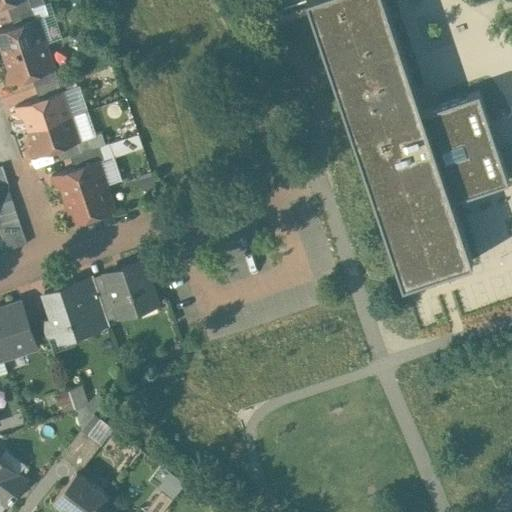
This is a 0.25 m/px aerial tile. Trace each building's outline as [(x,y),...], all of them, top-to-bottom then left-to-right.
[(15,0),(7,3),(11,14),(33,7),(45,3),(43,0),(15,0)] [(308,0),(402,282),(473,258),(452,197),(508,177),(494,134),(479,88),(423,107),(385,0),(308,0)] [(33,7),(11,14),(14,25),(37,18),(33,7)] [(14,25),(0,30),(0,43),(3,45),(6,56),(47,42),(38,17),(37,18),(14,25)] [(47,42),(6,56),(10,67),(6,75),(8,83),(32,75),(55,68),(55,67),(47,42)] [(55,68),(32,75),(36,87),(58,79),(55,68)] [(58,79),(36,87),(39,98),(63,90),(74,86),(70,75),(58,79)] [(39,98),(16,106),(19,114),(27,117),(31,129),(71,115),(63,90),(39,98)] [(71,115),(31,129),(34,140),(30,148),(33,156),(56,148),(80,140),(71,115)] [(80,140),(56,148),(60,159),(71,155),(94,148),(90,137),(80,140)] [(94,148),(71,155),(75,167),(99,159),(99,160),(106,158),(101,145),(94,148)] [(75,167),(52,174),(55,182),(63,186),(66,197),(107,184),(99,160),(99,159),(75,167)] [(107,184),(66,197),(70,208),(66,217),(69,224),(115,209),(107,184)] [(8,187),(0,189),(0,230),(6,249),(27,242),(8,187)] [(143,258),(123,265),(123,267),(107,272),(107,270),(94,275),(96,282),(108,318),(157,301),(143,258)] [(79,283),(70,286),(71,288),(63,290),(61,286),(44,291),(53,317),(51,322),(52,326),(57,329),(62,327),(64,323),(68,321),(72,335),(110,322),(108,318),(96,282),(81,288),(79,283)] [(22,299),(0,306),(0,357),(37,345),(22,299)] [(82,427),(62,453),(75,463),(77,469),(80,471),(102,442),(82,427)] [(0,489),(10,497),(8,500),(9,501),(26,480),(0,460),(0,489)] [(80,471),(77,469),(54,499),(71,511),(70,511),(92,511),(94,510),(108,492),(80,471)] [(161,484),(177,493),(185,478),(169,469),(161,484)] [(162,489),(146,510),(149,511),(162,511),(174,497),(162,489)]
